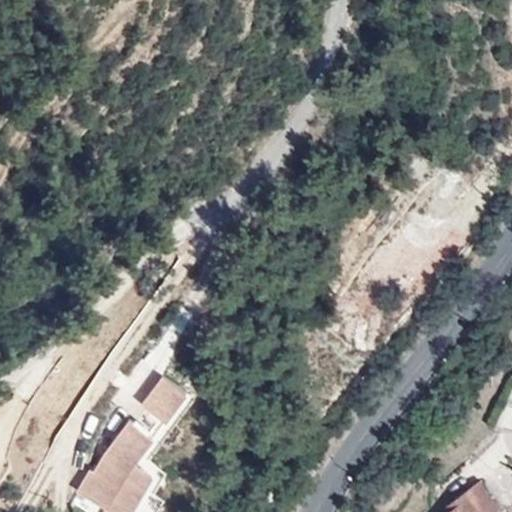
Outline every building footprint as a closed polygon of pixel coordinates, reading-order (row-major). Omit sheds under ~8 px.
[(382,316),(396,304),(383,289),(369,301),(382,316)] [(311,416),(325,406),(307,372),(299,377),(303,403),(311,416)] [(165,377),(143,405),(166,423),(189,395),(165,377)] [(89,471),(78,492),(105,510),(104,511),(133,511),(152,479),(132,468),(153,444),(128,423),(104,454),(95,474),(89,471)] [(455,509),(451,511),(502,511),(480,482),(452,504),(455,509)]
